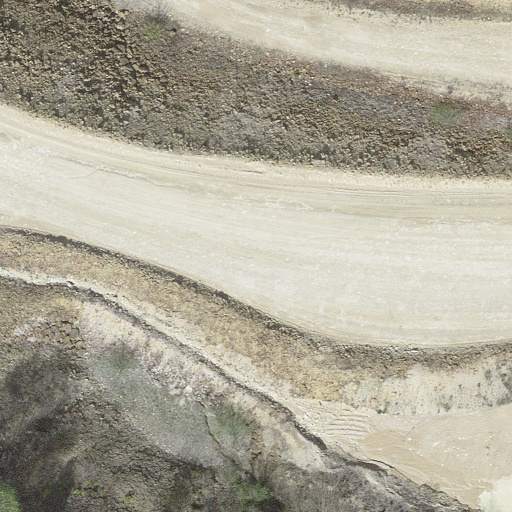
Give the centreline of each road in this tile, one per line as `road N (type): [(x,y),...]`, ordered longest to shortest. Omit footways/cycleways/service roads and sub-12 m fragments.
road 1 (track): [(511,314),(455,328),(90,239),(0,196)]
road 2 (track): [(213,0),(511,80)]
